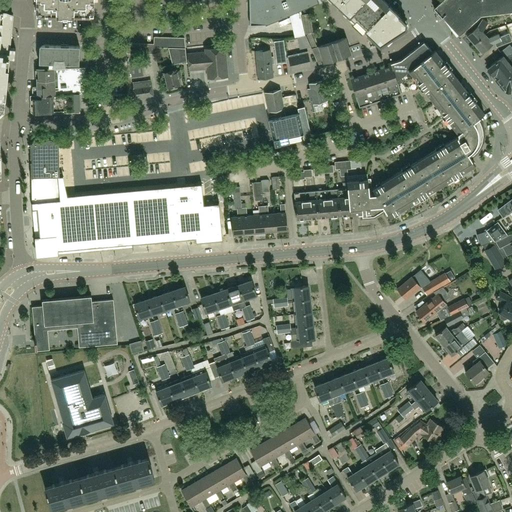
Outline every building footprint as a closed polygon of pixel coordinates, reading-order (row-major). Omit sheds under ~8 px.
[(35,0),(36,11),(37,11),(37,14),(40,14),(40,16),(89,16),(89,11),(94,11),(93,0),(35,0)] [(249,0),(249,12),(254,12),(275,3),(282,19),(318,3),(316,0),(249,0)] [(400,14),(384,0),(333,0),(337,4),(349,15),(367,32),(379,44),(405,27),(406,22),(399,15),(400,14)] [(511,0),(443,0),(434,8),(459,35),(481,16),(511,12),(511,0)] [(254,12),(256,18),(261,16),(265,25),(282,19),(275,3),(254,12)] [(0,116),(4,113),(9,58),(14,59),(16,48),(10,48),(13,15),(6,12),(0,11),(0,116)] [(474,43),(484,34),(482,31),(487,22),(482,19),(477,26),(466,35),(467,36),(467,35),(474,43)] [(484,34),(474,43),(482,52),(481,53),(482,53),(493,44),(492,44),(494,43),(496,47),(511,41),(509,33),(499,37),(498,34),(488,38),(484,34)] [(185,48),(185,47),(184,38),(154,37),(154,44),(142,43),(125,43),(127,53),(156,54),(156,47),(168,48),(185,48)] [(345,37),(329,42),(335,59),(351,54),(345,37)] [(277,62),(286,61),(284,40),(274,42),(277,62)] [(335,59),(329,42),(311,48),(319,64),(335,59)] [(484,113),(434,50),(432,52),(423,42),(400,60),(391,63),(396,80),(409,71),(457,132),(478,117),(484,113)] [(40,47),(39,49),(39,62),(59,63),(60,46),(60,45),(42,45),(40,47)] [(69,46),(60,46),(59,63),(79,64),(79,46),(69,45),(69,46)] [(208,78),(228,76),(225,47),(205,49),(205,52),(187,53),(189,70),(207,69),(208,78)] [(172,64),(174,64),(186,60),(185,48),(168,48),(172,64)] [(262,51),(256,52),(256,59),(258,78),(273,77),(271,64),(274,64),(273,57),(270,57),(270,50),(262,51)] [(291,71),(301,69),(310,67),(307,51),(288,56),(291,71)] [(488,68),(487,68),(493,76),(493,75),(500,83),(506,91),(510,91),(511,89),(511,53),(510,55),(510,53),(505,57),(503,56),(488,68)] [(132,77),(143,76),(142,63),(141,63),(141,61),(131,62),(131,58),(127,59),(128,65),(129,65),(132,77)] [(401,94),(396,80),(391,63),(387,64),(388,67),(350,79),(360,107),(401,94)] [(174,64),(172,64),(163,66),(165,72),(164,72),(168,87),(180,84),(178,76),(180,76),(179,70),(176,71),(174,64)] [(34,95),(52,94),(65,94),(79,94),(79,93),(86,93),(85,67),(36,69),(37,88),(39,88),(39,92),(36,92),(35,92),(34,93),(33,94),(33,95),(34,95)] [(134,99),(153,96),(152,85),(151,85),(151,80),(132,83),(133,87),(133,88),(134,99)] [(320,102),(327,101),(323,80),(309,83),(310,89),(308,89),(313,112),(322,110),(320,102)] [(280,90),(264,93),(268,111),(284,109),(280,90)] [(249,111),(263,111),(262,91),(248,92),(249,111)] [(65,94),(52,94),(34,95),(34,98),(33,98),(34,112),(53,111),(80,110),(79,94),(65,94)] [(304,138),(311,136),(304,106),(297,107),(297,108),(304,138)] [(268,111),(274,145),(304,138),(297,108),(284,111),(284,109),(268,111)] [(480,119),(478,117),(457,132),(457,137),(373,188),(371,186),(372,185),(371,179),(347,181),(347,188),(350,213),(360,212),(360,219),(374,218),(386,211),(389,217),(475,165),(471,159),(473,158),(474,157),(476,155),(477,154),(479,152),(480,150),(481,149),(482,147),(483,145),(483,143),(481,142),(482,136),(484,136),(484,134),(484,132),(484,130),(483,128),(483,126),(482,124),(481,122),(481,121),(480,119)] [(59,176),(59,160),(58,139),(57,139),(57,140),(52,140),(52,139),(34,139),(34,140),(34,141),(31,143),(30,143),(30,158),(32,158),(32,160),(32,162),(30,162),(31,177),(58,176),(59,176)] [(351,160),(334,162),(335,165),(335,169),(340,169),(340,176),(341,176),(346,176),(348,176),(347,169),(352,168),(351,160)] [(318,174),(333,172),(333,165),(317,166),(317,169),(313,169),(314,177),(319,176),(318,174)] [(312,177),(311,169),(303,170),(303,172),(292,173),(293,180),(305,179),(305,177),(312,177)] [(128,195),(127,191),(122,191),(80,195),(77,195),(60,197),(58,179),(58,176),(31,177),(31,202),(32,209),(34,209),(37,209),(40,237),(39,237),(40,245),(41,247),(41,250),(43,252),(45,253),(48,253),(50,253),(58,252),(58,250),(132,243),(128,195)] [(278,177),(272,177),(273,189),(280,189),(278,177)] [(268,180),(261,180),(262,192),(269,192),(268,180)] [(254,183),(255,197),(262,196),(261,182),(254,183)] [(210,236),(211,241),(221,240),(222,240),(219,201),(218,201),(218,203),(203,205),(202,184),(201,184),(122,191),(127,191),(128,195),(132,243),(132,248),(133,248),(133,243),(210,236)] [(244,233),(242,208),(241,208),(239,187),(232,187),(234,209),(237,209),(237,216),(231,217),(233,234),(244,233)] [(296,218),(350,213),(347,188),(293,193),(296,218)] [(511,198),(503,206),(498,210),(503,217),(511,210),(511,198)] [(274,213),(276,230),(287,229),(286,212),(285,212),(285,204),(280,204),(281,213),(274,213)] [(253,215),(254,232),(265,231),(263,206),(259,206),(259,215),(253,215)] [(263,206),(265,231),(276,230),(274,213),(268,214),(267,206),(263,206)] [(242,208),(244,233),(254,232),(253,215),(246,216),(246,207),(242,208)] [(506,234),(497,223),(487,230),(495,241),(506,234)] [(511,241),(511,240),(510,235),(496,241),(499,248),(502,246),(507,255),(511,252),(511,245),(511,242),(511,241)] [(506,263),(495,244),(485,250),(495,269),(506,263)] [(405,299),(427,281),(428,279),(420,270),(412,277),(397,289),(405,299)] [(455,278),(451,271),(422,286),(426,294),(455,278)] [(238,285),(244,301),(256,297),(251,281),(250,281),(238,285)] [(246,306),(244,301),(238,285),(226,289),(231,305),(238,303),(240,309),(242,308),(246,306)] [(309,299),(309,296),(308,286),(291,288),(293,301),(309,299)] [(172,291),(177,307),(190,303),(185,287),(184,287),(172,291)] [(431,299),(416,312),(424,322),(436,312),(440,320),(444,318),(452,314),(448,307),(446,303),(446,304),(443,301),(447,297),(448,293),(442,287),(434,292),(436,295),(431,300),(431,299)] [(214,294),(219,310),(221,315),(225,313),(225,314),(233,311),(231,305),(226,289),(214,294)] [(165,311),(177,307),(172,291),(159,296),(165,311)] [(506,319),(507,317),(511,319),(511,302),(509,301),(511,297),(500,291),(496,298),(505,303),(500,312),(501,313),(500,316),(500,318),(504,320),(506,319)] [(219,310),(214,294),(201,298),(206,314),(219,310)] [(79,347),(117,343),(113,299),(91,301),(91,295),(42,300),(43,306),(32,307),(35,340),(34,341),(35,348),(36,348),(36,351),(49,349),(47,330),(77,327),(79,347)] [(152,316),(165,311),(159,296),(147,300),(152,316)] [(280,298),(281,307),(288,306),(287,297),(280,298)] [(459,311),(472,303),(469,297),(464,299),(448,307),(452,314),(459,311)] [(281,307),(280,298),(273,299),(274,307),(281,307)] [(309,299),(293,301),(294,314),(311,312),(309,299)] [(152,316),(147,300),(135,304),(134,304),(140,320),(152,316)] [(244,314),(252,312),(250,305),(246,306),(242,308),(244,314)] [(200,310),(198,307),(191,309),(195,319),(202,317),(200,310)] [(175,314),(177,320),(185,318),(183,311),(175,314)] [(459,311),(452,314),(444,318),(448,325),(462,318),(459,311)] [(246,321),(254,318),(252,312),(244,314),(246,321)] [(311,312),(294,314),(296,327),(313,325),(311,312)] [(219,323),(227,320),(225,314),(225,313),(221,315),(216,316),(219,323)] [(244,315),(237,317),(238,324),(246,322),(244,315)] [(185,318),(177,320),(179,327),(188,324),(185,318)] [(158,319),(156,320),(150,322),(152,329),(160,326),(158,319)] [(221,330),(229,327),(227,320),(219,323),(221,330)] [(284,333),(291,332),(291,328),(290,323),(283,324),(284,333)] [(453,336),(458,332),(461,330),(464,328),(461,324),(455,329),(453,329),(449,332),(445,327),(435,335),(443,345),(453,336)] [(291,348),(307,346),(306,339),(314,338),(313,325),(296,327),(291,328),(291,332),(291,334),(297,333),(297,340),(290,341),(291,348)] [(162,333),(160,326),(152,329),(154,336),(162,333)] [(244,340),(252,337),(250,330),(242,333),(244,340)] [(458,332),(453,336),(443,345),(451,354),(456,351),(461,356),(477,343),(472,337),(469,340),(461,330),(458,332)] [(498,347),(498,348),(507,344),(506,344),(501,331),(500,330),(492,334),(495,341),(498,347)] [(253,350),(259,366),(271,361),(272,361),(268,352),(274,349),(269,336),(263,339),(265,345),(253,350)] [(247,347),(255,344),(252,337),(244,340),(247,347)] [(132,353),(144,350),(141,340),(129,344),(132,353)] [(220,350),(228,347),(225,340),(217,343),(220,350)] [(226,355),(226,354),(230,353),(228,347),(220,350),(222,356),(226,355)] [(240,355),(247,371),(259,366),(253,350),(240,355)] [(488,371),(486,369),(494,363),(485,351),(472,361),(474,364),(465,372),(474,383),(475,382),(476,384),(481,380),(480,378),(488,371)] [(226,354),(226,355),(228,360),(234,376),(247,371),(240,355),(234,358),(232,352),(230,353),(226,354)] [(184,364),(192,361),(189,354),(182,357),(181,358),(184,364)] [(394,373),(388,357),(387,358),(376,363),(382,378),(394,373)] [(215,361),(209,364),(210,367),(214,377),(220,375),(222,381),(223,380),(234,376),(228,360),(216,365),(215,361)] [(192,361),(184,364),(186,371),(194,367),(192,361)] [(370,383),(382,378),(376,363),(363,367),(370,383)] [(159,374),(167,371),(165,364),(156,367),(159,374)] [(357,388),(370,383),(363,367),(351,372),(357,388)] [(134,369),(128,371),(131,379),(137,377),(134,369)] [(198,390),(201,389),(210,385),(211,385),(205,369),(192,374),(198,390)] [(83,370),(50,380),(63,421),(61,422),(66,436),(80,432),(80,433),(89,430),(89,429),(112,422),(104,394),(92,397),(83,370)] [(167,371),(159,374),(162,380),(170,377),(167,371)] [(339,377),(345,393),(357,388),(351,372),(339,377)] [(180,379),(186,395),(198,390),(192,374),(180,379)] [(338,395),(345,393),(339,377),(327,382),(335,403),(339,402),(340,401),(338,395)] [(147,394),(148,380),(138,379),(137,393),(147,394)] [(168,384),(174,399),(186,395),(180,379),(168,384)] [(415,401),(428,390),(420,381),(420,380),(407,391),(415,401)] [(334,410),(341,408),(339,402),(335,403),(327,382),(315,387),(314,387),(320,403),(328,400),(330,405),(332,405),(334,410)] [(390,388),(387,382),(380,385),(383,391),(390,388)] [(162,404),(169,401),(174,399),(168,384),(155,389),(161,405),(162,404)] [(392,394),(390,388),(383,391),(385,397),(392,394)] [(428,390),(415,401),(411,404),(414,407),(413,408),(414,410),(419,406),(424,411),(437,401),(437,400),(436,400),(428,390)] [(363,392),(356,395),(358,401),(365,398),(363,392)] [(368,404),(365,398),(358,401),(361,407),(368,404)] [(403,405),(408,412),(413,408),(414,407),(411,404),(408,401),(403,405)] [(398,410),(400,413),(403,416),(408,412),(403,405),(398,410)] [(343,414),(341,408),(334,410),(336,416),(343,414)] [(300,443),(302,442),(312,436),(315,443),(320,440),(316,433),(315,434),(305,418),(290,426),(300,443)] [(383,443),(390,439),(383,427),(382,428),(376,419),(369,423),(373,428),(375,427),(377,431),(376,432),(383,443)] [(413,426),(401,438),(408,445),(420,433),(421,434),(434,442),(443,427),(430,419),(427,425),(420,421),(413,426)] [(332,435),(345,428),(341,422),(329,429),(332,435)] [(354,431),(360,437),(366,431),(360,425),(354,431)] [(287,451),(289,450),(298,444),(302,451),(306,448),(302,442),(300,443),(290,426),(277,434),(287,451)] [(287,451),(277,434),(263,442),(273,459),(275,457),(284,452),(288,459),(293,456),(289,450),(287,451)] [(273,459),(263,442),(250,450),(260,466),(271,460),(274,467),(279,464),(275,457),(273,459)] [(336,445),(339,453),(344,451),(342,443),(336,445)] [(375,450),(376,452),(388,470),(398,463),(386,443),(381,446),(375,450)] [(334,445),(329,448),(334,458),(339,455),(334,445)] [(358,446),(377,476),(388,470),(376,452),(368,457),(361,445),(358,446)] [(366,483),(377,476),(358,446),(355,448),(363,460),(360,462),(363,467),(358,471),(366,483)] [(312,466),(322,459),(319,454),(309,461),(312,466)] [(113,468),(119,488),(154,478),(148,458),(113,468)] [(231,483),(234,482),(243,477),(247,483),(251,480),(247,473),(246,474),(236,458),(222,466),(231,483)] [(250,463),(245,465),(249,475),(253,473),(250,463)] [(231,483),(222,466),(208,474),(218,491),(220,490),(229,485),(233,491),(237,488),(234,482),(231,483)] [(366,483),(358,471),(352,474),(348,467),(343,470),(355,490),(366,483)] [(119,488),(113,468),(79,477),(85,498),(119,488)] [(489,484),(486,477),(488,476),(486,469),(470,476),(476,490),(473,491),(481,511),(493,511),(486,496),(485,496),(482,487),(489,484)] [(204,499),(206,498),(215,493),(219,499),(224,496),(220,490),(218,491),(208,474),(194,482),(204,499)] [(466,479),(462,480),(460,476),(446,482),(450,492),(461,488),(464,495),(471,492),(466,479)] [(85,498),(79,477),(44,487),(50,508),(85,498)] [(326,491),(334,503),(345,496),(333,477),(328,480),(333,487),(326,491)] [(324,510),(334,503),(326,491),(322,494),(318,489),(315,491),(308,478),(305,480),(312,492),(316,497),(324,510)] [(310,494),(312,492),(305,480),(302,482),(310,494)] [(282,496),(288,492),(281,481),(275,484),(282,496)] [(204,499),(194,482),(181,490),(191,507),(202,500),(206,507),(210,504),(206,498),(204,499)] [(305,504),(310,511),(320,511),(324,510),(316,497),(305,504)] [(398,508),(399,511),(414,511),(414,508),(421,505),(419,500),(398,508)] [(452,511),(453,511),(459,510),(455,500),(448,503),(452,511)] [(295,511),(310,511),(305,504),(299,508),(295,501),(290,504),(295,511)]
